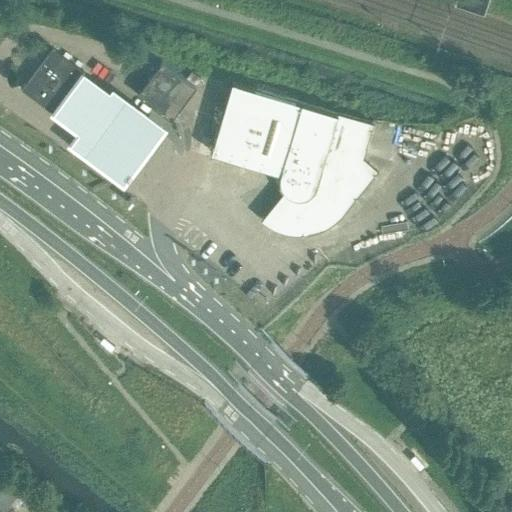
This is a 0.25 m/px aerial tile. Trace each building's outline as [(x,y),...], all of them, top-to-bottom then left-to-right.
[(454,0),(454,2),(482,12),(486,0),(454,0)] [(51,110),(82,69),(51,45),(20,87),(51,110)] [(170,118),(172,114),(195,84),(161,59),(136,93),(170,118)] [(106,87),(82,69),(51,110),(76,128),(65,142),(121,184),(165,125),(109,83),(106,87)] [(360,156),(371,121),(231,79),(210,150),(275,170),(280,171),(279,177),(285,189),(262,217),(266,220),(278,227),(286,229),(299,230),(307,230),(320,226),(327,222),(337,213),(374,167),(360,156)]
